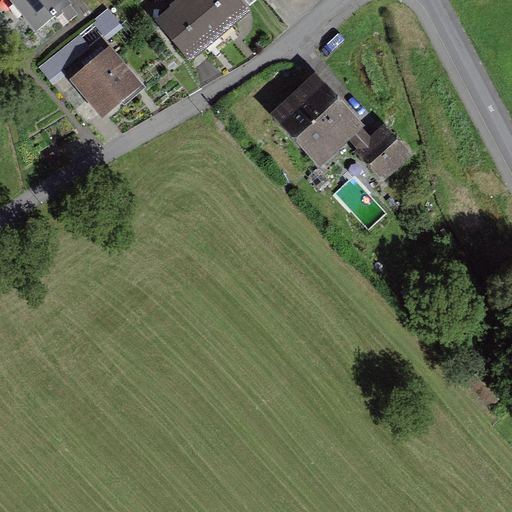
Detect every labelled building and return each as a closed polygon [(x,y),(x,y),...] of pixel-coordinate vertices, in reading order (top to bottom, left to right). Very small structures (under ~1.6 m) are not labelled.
[(22,0),(45,34),(51,30),(84,8),(78,0),(22,0)] [(188,0),(166,19),(194,52),(224,28),(200,0),(188,0)] [(200,0),(224,28),(254,3),(251,0),(200,0)] [(81,72),(111,112),(148,83),(117,44),(81,72)] [(272,121),(319,171),(364,129),(316,79),(272,121)] [(374,154),(388,169),(413,147),(399,132),(374,154)]
